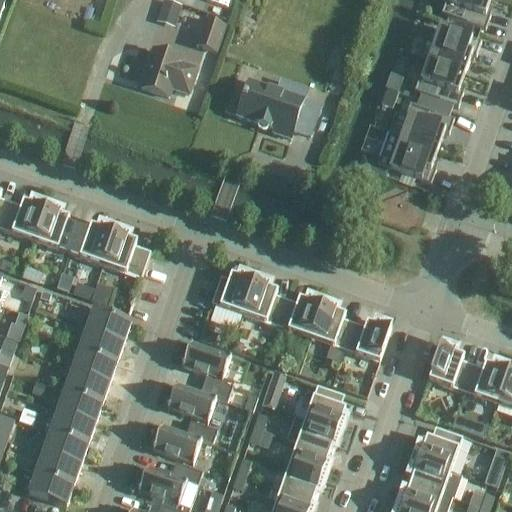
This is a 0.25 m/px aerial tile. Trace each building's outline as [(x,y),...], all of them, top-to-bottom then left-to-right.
[(484,19),(491,0),(450,0),(448,7),(445,6),(440,18),(483,33),(483,34),(484,34),(489,20),(488,19),(488,20),(484,19)] [(163,4),(157,23),(175,29),(181,10),(163,4)] [(203,22),(195,49),(217,56),(226,29),(203,22)] [(435,45),(428,65),(464,77),(471,58),(474,59),(474,60),(475,60),(480,46),(479,46),(436,31),(431,43),(435,45)] [(196,74),(178,68),(180,63),(152,54),(140,92),(167,101),(170,92),(187,98),(196,74)] [(457,97),(464,77),(428,65),(421,84),(417,83),(413,96),(456,111),(457,112),(462,97),(461,97),(460,98),(457,97)] [(247,86),(236,121),(273,133),(271,137),(289,143),(292,135),(309,141),(319,110),(302,105),(306,94),(280,85),(276,96),(247,86)] [(407,122),(400,142),(436,155),(443,136),(447,137),(446,138),(448,138),(453,124),(451,123),(451,124),(408,109),(404,121),(407,122)] [(430,174),(436,155),(400,142),(393,162),(390,161),(386,172),(386,173),(387,174),(429,188),(428,189),(429,189),(435,175),(433,174),(433,175),(430,174)] [(357,171),(357,172),(362,174),(384,182),(387,174),(386,173),(386,172),(376,169),(374,168),(375,164),(368,161),(362,159),(357,171)] [(0,232),(9,207),(0,204),(0,198),(0,199),(0,198),(0,232)] [(9,207),(0,232),(0,234),(33,247),(46,210),(31,205),(30,209),(21,206),(20,211),(9,207)] [(46,210),(33,247),(67,259),(77,231),(66,227),(68,222),(59,219),(61,216),(46,210)] [(77,231),(67,259),(101,271),(114,234),(99,229),(98,233),(89,230),(88,235),(77,231)] [(114,234),(101,271),(140,284),(150,257),(134,251),(136,246),(127,243),(128,239),(114,234)] [(0,263),(0,273),(8,277),(11,268),(0,263)] [(25,271),(21,281),(37,287),(41,277),(25,271)] [(219,281),(210,309),(241,320),(254,284),(240,278),(238,282),(229,279),(228,284),(219,281)] [(59,283),(55,293),(67,298),(70,287),(59,283)] [(254,284),(241,320),(275,332),(285,304),(274,301),(276,296),(267,292),(269,289),(254,284)] [(20,303),(30,307),(35,293),(24,290),(20,303)] [(41,295),(39,302),(48,305),(50,298),(44,296),(41,295)] [(285,304),(275,332),(309,344),(322,307),(307,302),(306,306),(297,303),(296,308),(285,304)] [(322,307),(309,344),(343,356),(353,328),(342,324),(344,319),(335,316),(337,313),(322,307)] [(30,491),(27,498),(62,511),(65,511),(130,327),(126,326),(92,314),(88,326),(82,344),(73,367),(67,385),(59,408),(53,425),(45,448),(39,466),(30,491)] [(353,328),(343,356),(378,368),(391,332),(375,326),(374,330),(365,327),(363,332),(353,328)] [(11,328),(6,342),(10,343),(17,346),(22,332),(14,329),(11,328)] [(202,333),(198,344),(213,349),(217,338),(202,333)] [(6,342),(0,356),(12,360),(17,346),(10,343),(6,342)] [(234,346),(231,354),(240,357),(242,348),(234,346)] [(205,381),(199,398),(198,399),(214,404),(215,404),(226,408),(233,388),(222,384),(230,361),(228,361),(228,362),(190,349),(191,347),(189,347),(187,354),(184,353),(180,365),(183,366),(181,372),(182,373),(182,371),(192,375),(192,376),(205,381)] [(440,349),(427,385),(462,397),(471,370),(461,366),(462,361),(454,358),(455,354),(440,349)] [(471,370),(462,397),(496,409),(508,373),(494,368),(492,372),(484,369),(482,373),(471,370)] [(511,374),(508,373),(496,409),(511,415),(511,374)] [(260,410),(260,411),(273,416),(285,380),(273,376),(260,410)] [(206,428),(214,404),(198,399),(199,398),(176,390),(176,389),(175,389),(172,395),(170,394),(165,406),(168,407),(166,414),(167,414),(168,413),(178,417),(177,418),(191,423),(191,421),(205,426),(205,428),(206,428)] [(316,391),(303,426),(340,438),(345,424),(341,422),(344,414),(339,412),(343,401),(316,391)] [(244,414),(251,417),(256,403),(249,401),(244,414)] [(257,419),(252,433),(262,437),(267,422),(257,419)] [(455,419),(450,432),(463,437),(468,424),(455,419)] [(0,420),(0,461),(13,425),(0,420)] [(287,445),(295,448),(328,460),(331,452),(334,453),(340,438),(303,426),(295,423),(287,445)] [(189,427),(184,440),(200,446),(211,450),(216,436),(189,427)] [(154,449),(151,455),(152,456),(153,455),(163,458),(163,460),(176,464),(176,463),(191,468),(190,469),(191,470),(200,446),(184,440),(161,432),(161,431),(160,430),(158,437),(155,436),(151,448),(154,449)] [(252,433),(247,447),(257,451),(262,437),(252,433)] [(413,464),(449,477),(461,442),(434,433),(430,444),(425,442),(422,451),(418,450),(413,464)] [(295,448),(287,471),(324,484),(329,469),(325,468),(328,460),(295,448)] [(241,464),(236,478),(246,482),(251,468),(241,464)] [(412,480),(409,488),(441,499),(449,477),(413,464),(408,479),(412,480)] [(174,468),(170,482),(169,482),(185,488),(185,487),(197,491),(201,478),(174,468)] [(287,471),(280,493),(312,505),(315,497),(318,498),(324,484),(287,471)] [(162,505),(169,507),(176,510),(175,511),(166,511),(160,510),(158,511),(189,511),(197,491),(185,487),(185,488),(169,482),(170,482),(146,473),(147,472),(146,472),(143,478),(140,477),(136,489),(139,490),(137,497),(138,498),(138,496),(149,500),(148,501),(161,506),(162,505)] [(490,472),(484,490),(495,493),(501,476),(490,472)] [(236,478),(231,493),(241,496),(246,482),(236,478)] [(402,495),(397,509),(404,511),(447,511),(451,503),(441,499),(409,488),(406,496),(402,495)] [(280,493),(272,511),(309,511),(312,505),(280,493)] [(210,496),(207,505),(219,509),(221,504),(222,500),(210,496)] [(484,499),(480,511),(488,511),(492,502),(484,499)]
